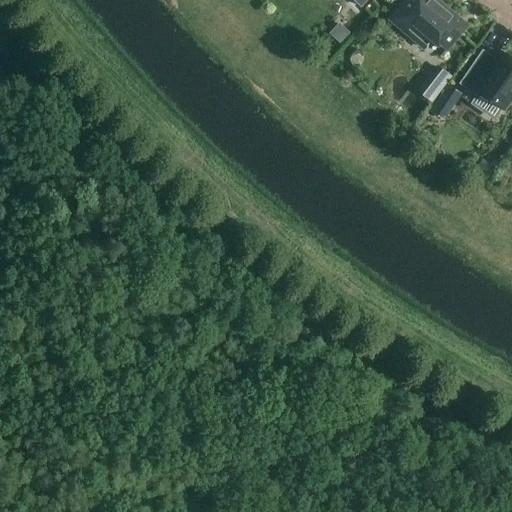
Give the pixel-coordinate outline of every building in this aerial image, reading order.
[(435,0),(405,0),(389,19),(424,49),(432,40),(445,51),(466,26),(435,0)] [(338,25),(329,35),(338,43),(347,33),(338,25)] [(491,66),(478,57),(460,83),(475,94),(477,91),(503,109),(511,96),(511,60),(500,52),(491,66)] [(439,69),(421,93),(433,103),(452,78),(439,69)] [(447,87),(438,100),(450,108),(460,95),(447,87)]
